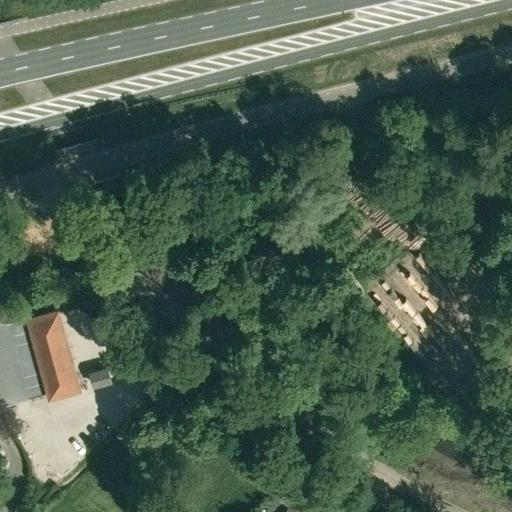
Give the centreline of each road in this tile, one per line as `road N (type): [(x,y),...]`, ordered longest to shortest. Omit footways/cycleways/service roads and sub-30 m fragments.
road 1 (unclassified): [(43,180),(130,272),(262,385),(450,511)]
road 2 (primary): [(0,132),(511,5)]
road 3 (unclassified): [(43,180),(234,121),(511,53)]
road 4 (primary): [(346,0),(0,73)]
road 5 (unknown): [(511,340),(441,245),(388,145),(369,88)]
